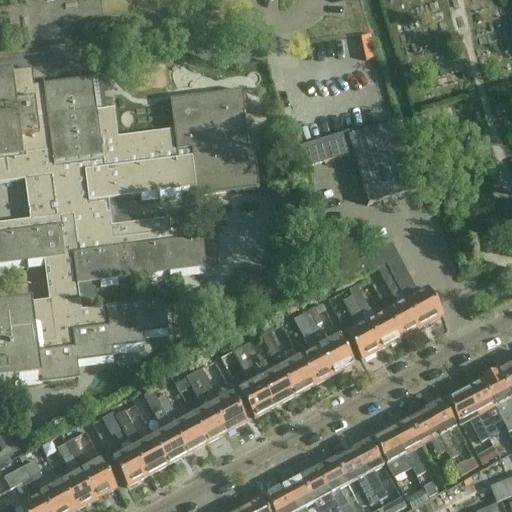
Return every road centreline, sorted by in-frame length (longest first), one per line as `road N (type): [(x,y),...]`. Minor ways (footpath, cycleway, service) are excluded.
road 1 (residential): [(158,511),(511,319)]
road 2 (unknown): [(237,34),(0,65)]
